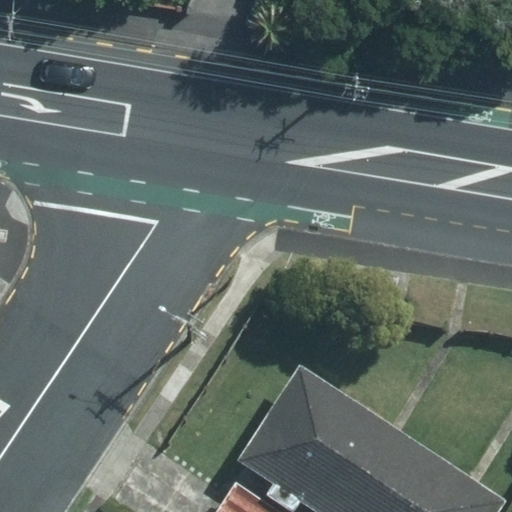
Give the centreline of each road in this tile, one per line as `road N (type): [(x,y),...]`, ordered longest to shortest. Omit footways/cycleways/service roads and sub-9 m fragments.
road 1 (residential): [(192,126),(147,229),(0,452)]
road 2 (primary): [(192,126),(511,176)]
road 3 (primary): [(0,96),(192,126)]
